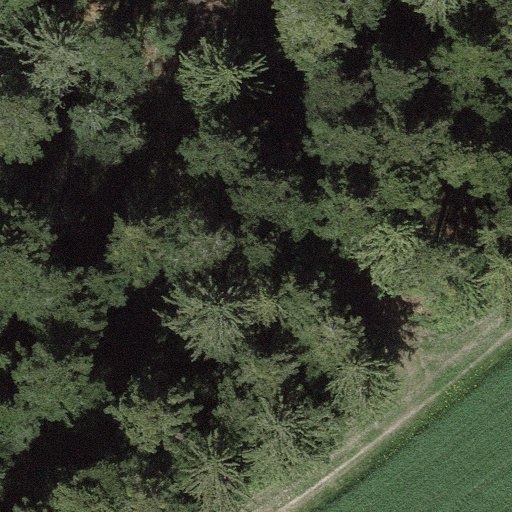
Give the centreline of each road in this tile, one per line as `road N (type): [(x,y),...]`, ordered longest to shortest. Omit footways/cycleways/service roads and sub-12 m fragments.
road 1 (track): [(45,511),(146,301),(174,160),(178,0)]
road 2 (track): [(194,511),(511,267)]
